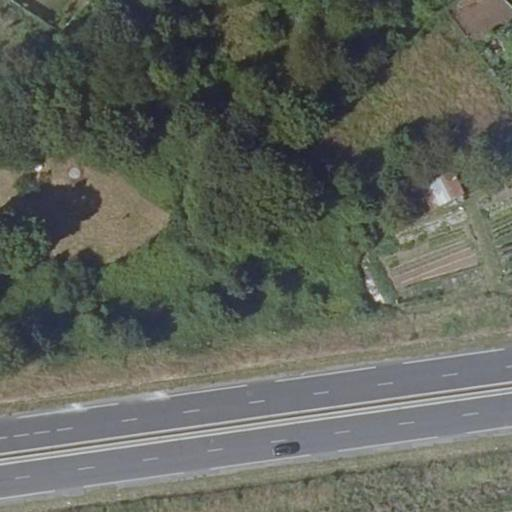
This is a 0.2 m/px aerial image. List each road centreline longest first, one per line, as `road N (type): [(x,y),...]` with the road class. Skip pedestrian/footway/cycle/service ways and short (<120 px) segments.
road 1 (trunk): [(511,362),(0,434)]
road 2 (trunk): [(0,480),(511,409)]
